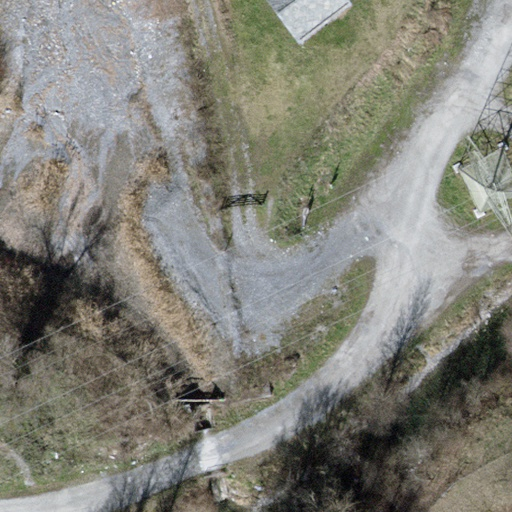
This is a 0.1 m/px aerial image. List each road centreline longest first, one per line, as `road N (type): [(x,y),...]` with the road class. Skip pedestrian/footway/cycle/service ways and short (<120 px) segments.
road 1 (track): [(30,511),(94,500),(171,471),(264,429),(337,380),(368,348),(421,182),(511,18)]
road 2 (track): [(413,209),(287,289),(259,276),(201,0)]
road 3 (track): [(394,278),(511,240)]
